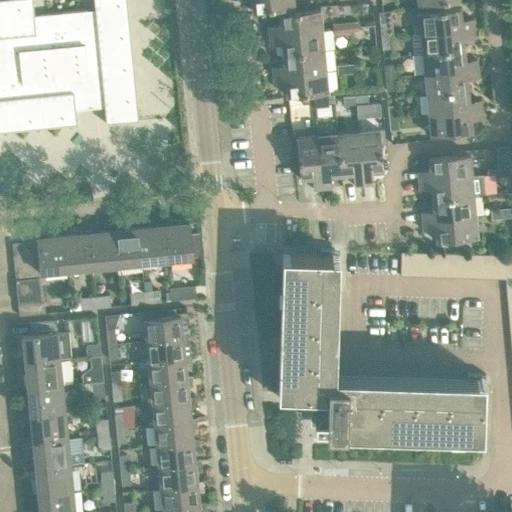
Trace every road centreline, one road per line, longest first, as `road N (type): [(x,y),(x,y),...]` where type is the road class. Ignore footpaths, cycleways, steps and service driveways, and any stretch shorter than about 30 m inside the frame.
road 1 (residential): [(269,209),(392,209),(390,180),(415,146),(499,132),(491,0)]
road 2 (residential): [(242,485),(215,215)]
road 3 (residential): [(215,215),(196,0)]
road 4 (residential): [(242,485),(446,490)]
